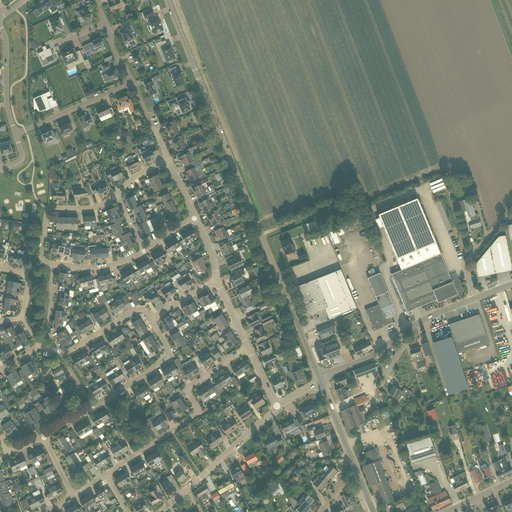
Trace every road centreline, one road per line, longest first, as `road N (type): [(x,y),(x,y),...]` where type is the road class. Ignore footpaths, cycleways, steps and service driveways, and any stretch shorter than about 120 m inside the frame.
road 1 (tertiary): [(318,377),(167,0)]
road 2 (residential): [(106,475),(197,414),(189,387),(247,348)]
road 3 (unclassified): [(318,377),(473,299)]
road 4 (residential): [(159,511),(276,407)]
road 5 (tertiary): [(374,511),(321,383)]
road 6 (residential): [(116,195),(89,208),(50,208),(40,252),(53,264)]
road 7 (residential): [(94,406),(165,358),(151,319)]
road 8 (residential): [(132,83),(16,134)]
